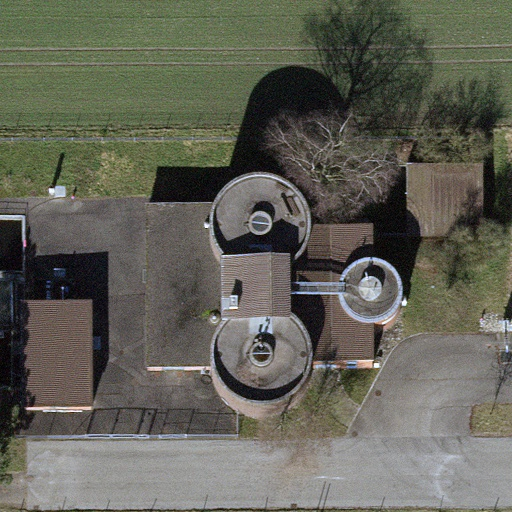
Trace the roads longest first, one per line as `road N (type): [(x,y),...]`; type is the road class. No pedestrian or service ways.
road 1 (track): [(511,489),(0,497)]
road 2 (track): [(366,493),(424,373),(511,370)]
